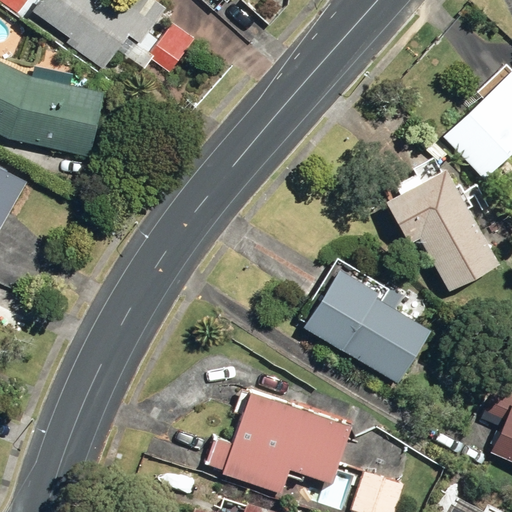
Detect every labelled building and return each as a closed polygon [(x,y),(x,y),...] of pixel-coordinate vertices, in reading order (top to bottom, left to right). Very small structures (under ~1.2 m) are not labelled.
[(0,0),(26,16),(35,0),(0,0)] [(47,0),(42,7),(74,33),(69,39),(103,68),(121,46),(142,63),(151,52),(171,69),(198,36),(170,13),(177,4),(172,0),(47,0)] [(0,125),(17,134),(95,153),(106,87),(32,71),(0,55),(0,125)] [(511,63),(446,129),(490,172),(511,149),(511,63)] [(455,153),(389,185),(412,233),(424,228),(452,285),(506,259),(455,153)] [(0,235),(32,174),(0,157),(0,235)] [(340,255),(302,317),(405,379),(443,318),(340,255)] [(204,462),(229,470),(289,489),(296,465),(335,477),(354,416),(255,385),(239,437),(214,430),(204,462)] [(511,395),(494,441),(511,448),(511,395)] [(397,511),(409,475),(372,464),(358,509),(367,511),(397,511)] [(230,511),(200,503),(197,511),(311,511),(248,492),(241,511),(230,511)] [(483,511),(456,498),(448,511),(483,511)]
